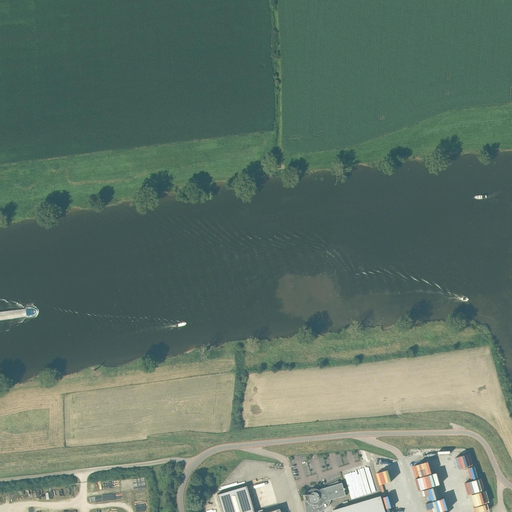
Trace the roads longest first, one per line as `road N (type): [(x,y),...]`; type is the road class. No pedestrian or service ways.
road 1 (residential): [(511,486),(478,438),(461,432),(226,447),(191,467)]
road 2 (unclassified): [(0,481),(172,460),(191,467)]
